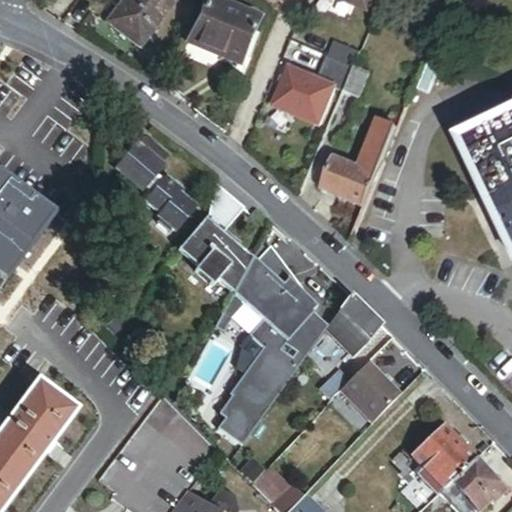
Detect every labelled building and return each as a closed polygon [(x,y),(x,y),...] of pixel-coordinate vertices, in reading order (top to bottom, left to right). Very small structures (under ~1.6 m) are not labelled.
[(124,0),(107,22),(138,47),(175,0),(124,0)] [(217,60),(236,68),(257,21),(207,0),(190,40),(220,53),(217,60)] [(335,0),(364,12),(369,0),(335,0)] [(187,47),(217,60),(220,53),(190,40),(187,47)] [(349,70),(356,55),(330,44),(324,59),(349,70)] [(329,89),(341,94),(351,70),(349,70),(324,59),(318,72),(314,82),(285,69),(269,107),(285,114),(313,126),(329,89)] [(341,94),(360,102),(370,78),(351,70),(341,94)] [(511,221),(511,113),(469,134),(500,197),(511,221)] [(321,193),(364,211),(396,134),(378,126),(360,170),(334,160),(321,193)] [(161,166),(168,158),(146,140),(139,147),(161,166)] [(144,191),(154,179),(163,168),(161,166),(139,147),(138,146),(127,158),(122,164),(117,170),(142,193),(144,191)] [(118,160),(122,164),(127,158),(124,155),(118,160)] [(144,191),(151,197),(162,186),(154,179),(144,191)] [(173,236),(197,209),(180,195),(182,191),(173,183),(168,179),(162,186),(151,197),(145,205),(158,216),(154,220),(158,223),(168,232),(173,236)] [(51,221),(0,182),(0,234),(26,253),(51,221)] [(224,232),(243,210),(234,203),(212,185),(208,217),(176,253),(197,270),(194,273),(211,288),(216,283),(234,298),(253,262),(237,249),(221,236),(224,232)] [(154,228),(164,237),(168,232),(158,223),(154,228)] [(221,236),(237,249),(240,245),(224,232),(221,236)] [(26,253),(0,234),(0,285),(1,286),(26,253)] [(221,432),(243,449),(327,329),(312,315),(316,311),(289,281),(282,288),(270,278),(259,268),(253,262),(234,298),(263,325),(252,341),(265,353),(232,399),(234,401),(222,418),(227,422),(221,432)] [(329,327),(358,354),(382,329),(369,316),(350,298),(329,327)] [(124,328),(116,318),(105,328),(113,337),(124,328)] [(342,396),(373,426),(402,397),(388,383),(371,366),(357,380),(342,396)] [(320,392),(333,405),(342,396),(357,380),(344,368),(320,392)] [(0,439),(0,511),(2,511),(74,414),(38,388),(0,439)] [(291,399),(284,394),(275,406),(282,411),(291,399)] [(446,492),(450,488),(478,461),(461,443),(447,428),(415,459),(427,471),(446,492)] [(494,506),(508,492),(493,477),(478,461),(450,488),(460,498),(463,495),(479,511),(483,511),(492,504),(494,506)] [(266,475),(252,462),(238,475),(253,489),(266,475)] [(292,488),(272,469),(266,475),(253,489),(272,508),(292,488)] [(440,497),(446,492),(427,471),(421,477),(440,497)] [(276,511),(290,511),(303,499),(292,488),(272,508),(276,511)] [(248,511),(222,492),(209,509),(190,495),(176,511),(248,511)] [(479,511),(463,495),(460,498),(450,508),(454,511),(479,511)] [(303,499),(290,511),(319,511),(305,498),(303,499)]
